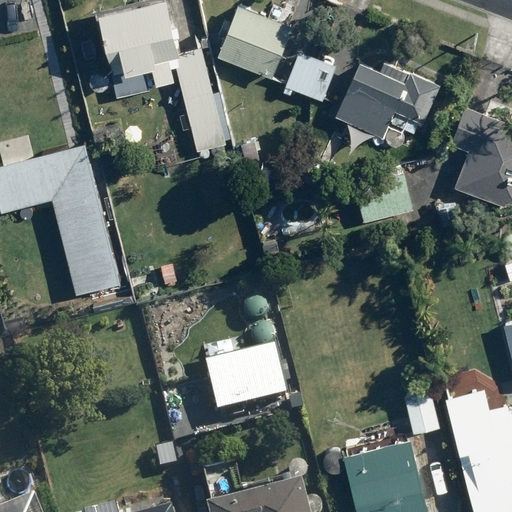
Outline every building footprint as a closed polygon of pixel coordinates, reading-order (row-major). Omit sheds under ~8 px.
[(165,0),(145,0),(100,11),(119,95),(151,87),(146,66),(152,64),(157,84),(181,77),(198,148),(226,141),(203,45),(177,51),(165,0)] [(272,75),(292,24),(238,3),(218,54),(272,75)] [(337,64),(301,50),(287,85),(323,99),(337,64)] [(336,113),(383,134),(395,107),(424,120),(442,82),(412,69),(411,71),(386,60),(381,70),(360,60),(336,113)] [(511,122),(466,106),(453,142),(474,149),(463,182),(479,188),(474,203),(490,208),(495,193),(508,198),(511,185),(511,122)] [(418,122),(398,112),(393,121),(413,132),(418,122)] [(260,159),(255,140),(240,144),(245,162),(260,159)] [(79,292),(124,281),(90,141),(0,162),(0,195),(3,210),(56,197),(79,292)] [(365,220),(415,207),(405,168),(355,180),(365,220)] [(263,240),(270,266),(289,262),(287,252),(280,254),(276,237),(263,240)] [(504,298),(511,295),(511,266),(497,271),(504,298)] [(450,389),(479,511),(511,511),(511,393),(489,398),(485,381),(450,389)] [(442,426),(432,390),(406,397),(415,432),(442,426)] [(428,511),(411,437),(345,452),(358,511),(428,511)] [(177,467),(172,446),(155,450),(160,471),(177,467)] [(304,511),(301,494),(253,505),(251,498),(209,509),(210,511),(304,511)]
